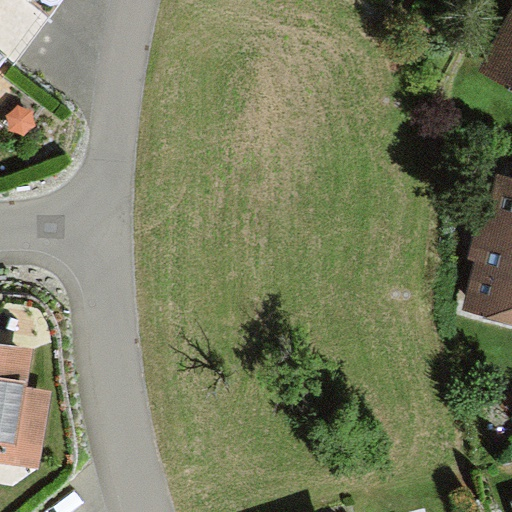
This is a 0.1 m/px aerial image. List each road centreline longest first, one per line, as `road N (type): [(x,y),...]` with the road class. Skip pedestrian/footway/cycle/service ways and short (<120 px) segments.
road 1 (residential): [(145,511),(113,404),(100,231)]
road 2 (residential): [(100,231),(133,0)]
